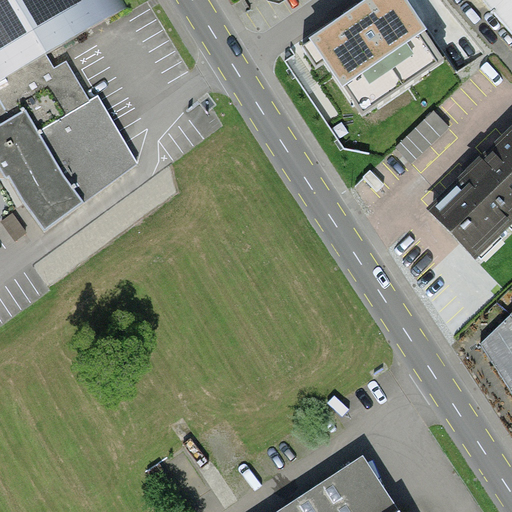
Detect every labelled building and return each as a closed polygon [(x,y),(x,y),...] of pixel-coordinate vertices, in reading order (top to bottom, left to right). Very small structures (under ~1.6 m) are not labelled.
[(123,0),(0,0),(0,81),(46,55),(97,25),(128,7),(123,0)] [(401,0),(376,0),(313,43),(355,105),(370,95),(379,108),(429,74),(421,62),(437,51),(401,0)] [(511,0),(482,0),(511,33),(511,0)] [(55,70),(46,55),(0,81),(0,164),(46,230),(135,167),(106,119),(94,100),(91,102),(72,70),(67,61),(55,70)] [(416,164),(479,106),(461,86),(398,144),(416,164)] [(511,126),(419,213),(467,264),(511,221),(511,126)] [(17,212),(6,220),(20,238),(31,229),(17,212)] [(450,313),(457,308),(467,323),(491,307),(457,257),(426,278),(450,313)] [(511,316),(480,346),(511,393),(511,316)] [(398,511),(362,457),(279,511),(398,511)]
